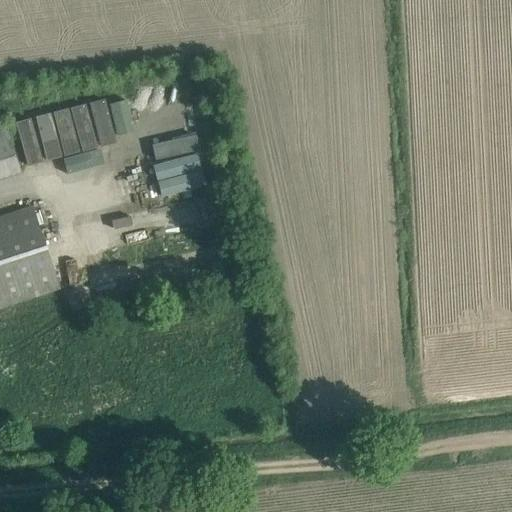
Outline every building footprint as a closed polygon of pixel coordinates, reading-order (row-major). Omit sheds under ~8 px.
[(0,176),(20,170),(5,124),(0,125),(0,176)] [(142,205),(141,187),(85,190),(86,208),(142,205)] [(32,207),(0,218),(0,306),(59,288),(32,207)] [(82,223),(87,239),(129,228),(125,211),(82,223)] [(96,287),(135,282),(133,266),(94,270),(96,287)]
